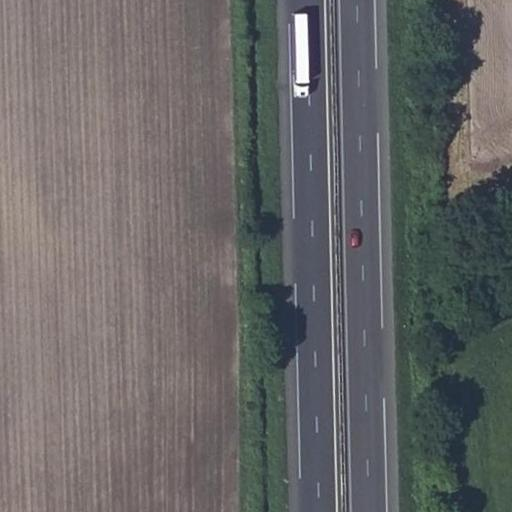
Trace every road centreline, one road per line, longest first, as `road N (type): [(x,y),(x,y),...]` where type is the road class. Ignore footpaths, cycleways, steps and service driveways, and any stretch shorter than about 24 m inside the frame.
road 1 (trunk): [(368,511),(356,0)]
road 2 (trunk): [(307,0),(318,511)]
